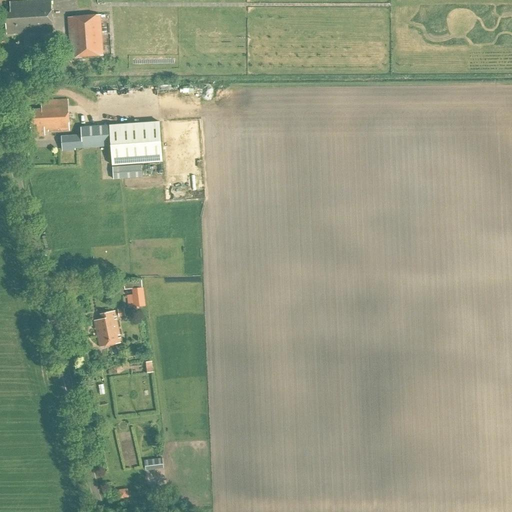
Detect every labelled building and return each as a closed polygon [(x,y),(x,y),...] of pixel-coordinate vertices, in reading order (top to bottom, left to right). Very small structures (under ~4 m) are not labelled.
[(7,35),(53,32),(50,1),(11,4),(12,15),(6,15),(7,35)] [(70,59),(103,57),(101,16),(68,17),(70,59)] [(45,132),(70,131),(68,101),(41,102),(42,111),(29,112),(30,128),(31,128),(31,135),(42,135),(42,133),(45,133),(45,132)] [(160,122),(110,125),(81,127),(82,135),(61,136),(62,152),(74,151),(74,147),(83,146),(83,148),(112,146),(113,166),(163,162),(160,122)] [(128,179),(127,166),(112,167),(113,180),(128,179)] [(143,288),(132,289),(133,295),(128,296),(129,308),(145,306),(143,288)] [(100,349),(121,344),(115,312),(100,315),(101,321),(94,322),(100,349)] [(145,373),(153,373),(152,362),(144,363),(145,373)] [(159,486),(151,487),(152,495),(160,494),(159,486)] [(127,490),(119,492),(120,500),(128,498),(127,490)]
